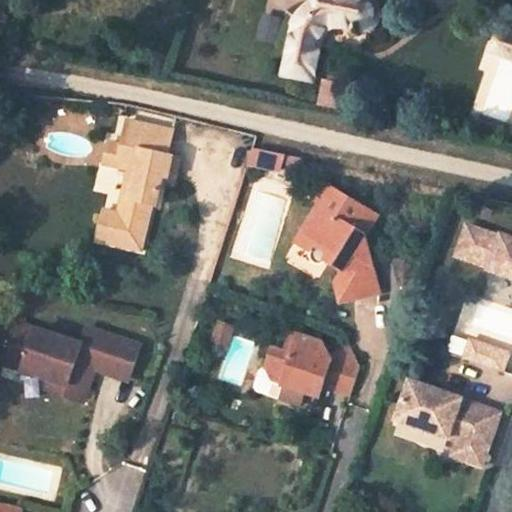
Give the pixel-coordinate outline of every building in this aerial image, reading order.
[(372,0),(318,0),(317,2),(307,10),(300,19),(296,28),(286,73),(313,80),(323,38),(326,33),(334,27),(339,24),(357,28),(363,27),(373,24),(378,19),(379,16),(379,10),(376,4),(374,1),(372,0)] [(511,34),(500,31),(494,49),(511,55),(511,34)] [(174,129),(128,119),(123,143),(110,140),(105,161),(125,166),(136,169),(130,196),(128,196),(123,219),(104,215),(99,239),(143,248),(153,203),(158,204),(164,175),(169,176),(174,155),(169,153),(174,129)] [(250,161),(282,168),(285,154),(255,146),(250,161)] [(180,156),(174,155),(169,176),(175,177),(180,156)] [(105,209),(104,215),(123,219),(128,196),(130,196),(136,169),(125,166),(115,211),(105,209)] [(354,252),(366,233),(377,215),(330,187),(300,235),(331,253),(327,260),(344,270),(335,283),(341,303),(380,292),(373,262),(354,252)] [(511,238),(502,235),(501,238),(467,226),(456,256),(490,268),(490,270),(511,277),(511,238)] [(373,262),(366,233),(354,252),(373,262)] [(297,241),(327,260),(331,253),(300,235),(297,241)] [(66,386),(63,396),(83,402),(94,365),(128,376),(139,346),(92,331),(87,348),(78,345),(14,325),(6,350),(26,356),(21,372),(48,380),(66,386)] [(87,348),(92,331),(84,329),(78,345),(87,348)] [(294,354),(300,335),(292,332),(286,352),(294,354)] [(276,383),(320,397),(324,384),(351,393),(359,367),(349,344),(328,355),(320,340),(300,335),(294,354),(286,352),(274,348),(267,367),(276,383)] [(489,369),(495,350),(471,342),(464,361),(489,369)] [(21,372),(26,356),(6,350),(1,365),(21,372)] [(502,374),(509,355),(495,350),(489,369),(502,374)] [(63,396),(66,386),(48,380),(45,390),(63,396)] [(462,401),(410,383),(397,422),(457,442),(487,452),(500,414),(462,402),(462,401)] [(487,452),(457,442),(453,457),(482,467),(487,452)] [(0,511),(21,511),(22,509),(0,503),(0,511)]
